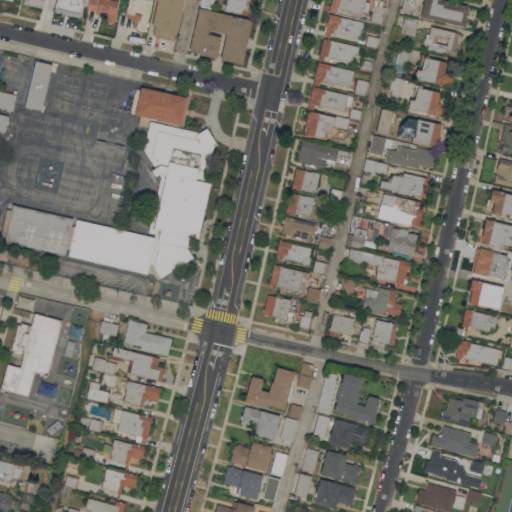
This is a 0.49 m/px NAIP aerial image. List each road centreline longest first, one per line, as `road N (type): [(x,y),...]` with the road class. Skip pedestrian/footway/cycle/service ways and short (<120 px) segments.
road 1 (residential): [(416,374),(0,281)]
road 2 (residential): [(502,0),(416,374)]
road 3 (tertiary): [(295,0),(218,330)]
road 4 (residential): [(274,95),(0,30)]
road 5 (tertiary): [(218,330),(169,511)]
road 6 (residential): [(416,374),(379,511)]
